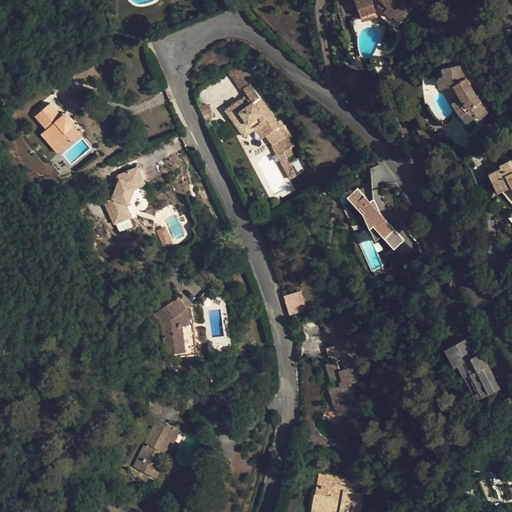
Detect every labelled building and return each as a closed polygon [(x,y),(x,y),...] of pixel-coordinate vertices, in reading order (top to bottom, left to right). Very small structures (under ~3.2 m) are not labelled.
[(355,0),(358,9),(373,3),(372,0),(381,0),(382,1),(378,5),(390,18),(393,16),(399,23),(412,10),(402,0),(355,0)] [(358,9),(361,19),(377,14),(373,3),(358,9)] [(460,65),(442,68),(443,76),(440,77),(438,79),(438,81),(438,83),(438,85),(440,86),(442,87),(454,85),(461,99),(464,104),(456,111),(467,124),(476,116),(480,113),(483,117),(489,111),(476,96),(465,78),(462,80),(460,65)] [(252,83),(256,80),(250,73),(246,69),(242,73),(238,68),(230,74),(241,91),(243,90),(249,98),(244,102),(241,99),(226,110),(244,136),(253,130),(260,140),(266,136),(273,145),(274,145),(280,155),(283,152),(289,149),(296,144),(280,121),(277,123),(250,85),(253,83),(252,83)] [(461,99),(452,103),(456,111),(464,104),(461,99)] [(46,129),(63,148),(81,133),(73,125),(73,124),(74,124),(74,123),(74,122),(74,121),(66,112),(61,116),(49,103),(38,112),(44,118),(40,122),(46,129)] [(44,118),(38,112),(35,116),(40,122),(44,118)] [(63,148),(46,129),(41,133),(58,153),(63,148)] [(280,155),(278,157),(290,180),(296,176),(286,157),(283,152),(280,155)] [(501,167),(489,173),(498,193),(511,186),(511,158),(500,165),(501,167)] [(138,166),(118,175),(120,178),(116,187),(112,198),(110,203),(113,212),(109,214),(114,224),(131,216),(125,203),(124,203),(128,193),(132,194),(134,188),(145,183),(138,166)] [(345,198),(378,239),(381,236),(393,250),(403,241),(359,187),(345,198)] [(110,203),(112,198),(104,201),(109,214),(113,212),(110,203)] [(283,295),(288,315),(306,311),(301,290),(283,295)] [(179,295),(155,313),(164,324),(169,321),(173,353),(186,352),(187,355),(197,353),(193,323),(189,324),(187,307),(179,295)] [(329,347),(325,348),(328,357),(331,357),(333,361),(325,364),(330,382),(332,382),(333,385),(327,386),(332,405),(333,404),(336,412),(357,406),(355,398),(354,392),(355,391),(354,386),(352,387),(351,383),(359,381),(355,366),(356,366),(353,356),(355,355),(351,340),(347,342),(340,325),(339,325),(337,319),(323,323),(329,347)] [(470,347),(465,338),(445,349),(454,366),(458,364),(475,355),(470,347)] [(470,347),(475,355),(481,352),(477,343),(470,347)] [(499,388),(481,352),(475,355),(458,364),(476,399),(499,388)] [(165,392),(153,386),(149,406),(152,407),(161,411),(165,392)] [(155,421),(156,422),(158,418),(161,411),(152,407),(148,418),(155,421)] [(156,422),(155,421),(133,467),(155,478),(161,465),(158,463),(155,462),(166,440),(169,441),(173,443),(180,429),(166,422),(164,426),(156,422)] [(169,441),(166,440),(155,462),(158,463),(169,441)] [(320,467),(316,486),(315,493),(314,493),(311,508),(334,511),(361,511),(364,494),(355,493),(356,485),(357,483),(350,482),(351,474),(343,472),(344,471),(320,467)]
